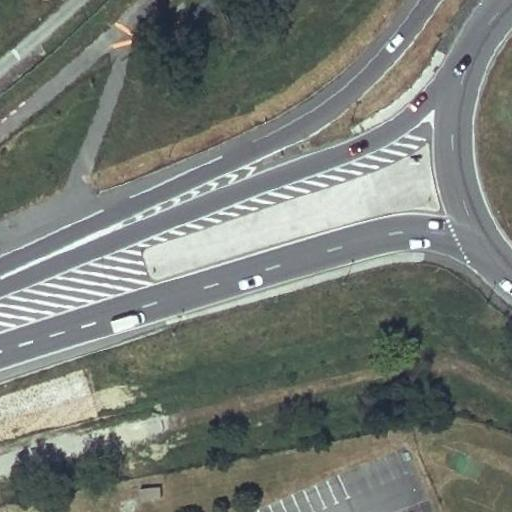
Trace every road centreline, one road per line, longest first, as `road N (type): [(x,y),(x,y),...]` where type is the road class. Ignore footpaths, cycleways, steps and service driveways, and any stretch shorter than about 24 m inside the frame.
road 1 (motorway): [(430,0),(347,98),(0,270)]
road 2 (primary): [(459,80),(378,141),(0,284)]
road 3 (primary): [(0,347),(373,238),(408,233),(483,247)]
road 4 (track): [(511,390),(438,374),(365,376),(104,433)]
road 5 (primary): [(459,80),(451,166),(461,208),(483,247)]
